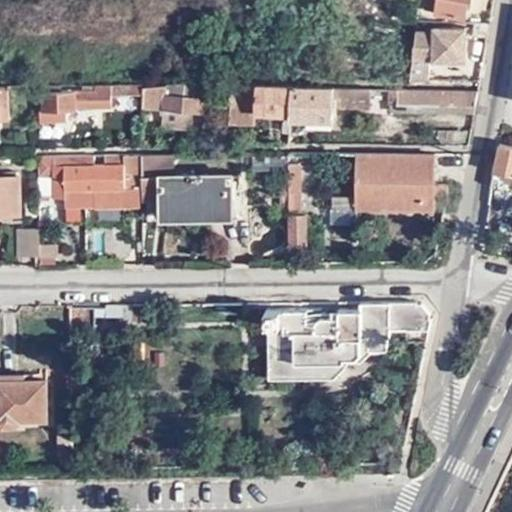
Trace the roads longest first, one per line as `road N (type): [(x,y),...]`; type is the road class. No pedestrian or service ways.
road 1 (residential): [(455,281),(0,286)]
road 2 (residential): [(506,0),(455,281)]
road 3 (residential): [(455,281),(438,388),(442,405),(463,423)]
